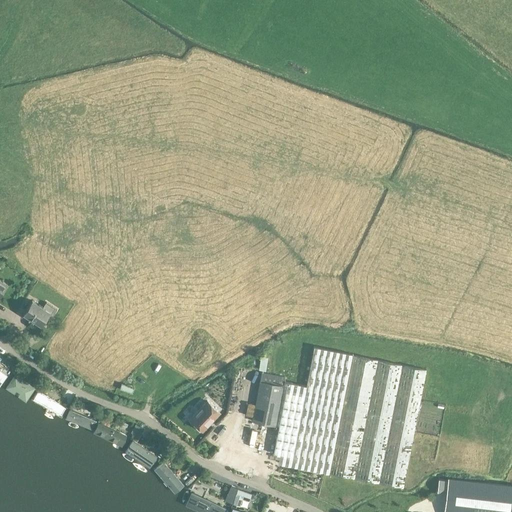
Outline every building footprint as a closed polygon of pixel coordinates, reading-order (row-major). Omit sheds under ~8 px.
[(32,300),(25,311),(23,313),(40,325),(45,318),(48,321),(56,309),(52,306),(53,306),(46,301),(42,307),(32,300)] [(305,385),(283,381),(275,425),(278,425),(272,453),(291,457),(290,465),(328,472),(402,488),(425,370),(313,346),(305,385)] [(275,425),(283,381),(284,377),(260,372),(251,420),(275,425)] [(35,388),(15,374),(6,388),(26,402),(35,388)] [(66,407),(38,391),(33,401),(60,417),(66,407)] [(206,401),(189,419),(202,431),(219,412),(206,401)] [(97,421),(69,409),(65,419),(93,430),(97,421)] [(127,436),(98,422),(93,433),(122,447),(127,436)] [(132,439),(124,451),(150,468),(158,456),(132,439)] [(164,461),(153,469),(174,494),(184,485),(164,461)] [(511,511),(511,485),(447,479),(446,480),(438,479),(437,491),(446,493),(444,511),(511,511)] [(232,503),(238,488),(231,485),(224,500),(232,503)] [(251,494),(237,489),(233,503),(240,505),(242,499),(249,501),(251,494)] [(189,490),(185,500),(212,511),(223,511),(226,507),(189,490)]
